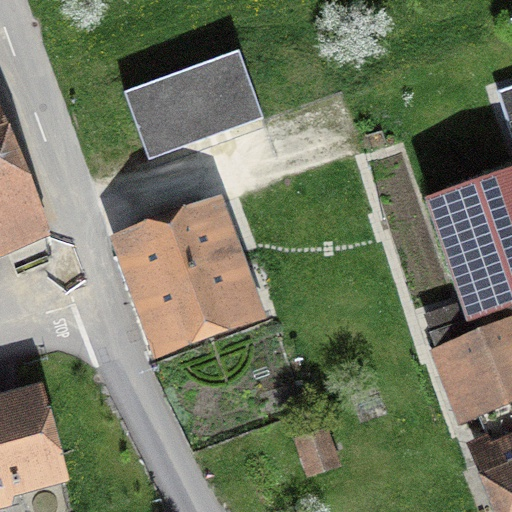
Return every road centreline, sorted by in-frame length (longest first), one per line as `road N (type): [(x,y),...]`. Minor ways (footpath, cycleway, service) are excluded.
road 1 (tertiary): [(0,13),(98,297)]
road 2 (tertiary): [(98,297),(196,511)]
